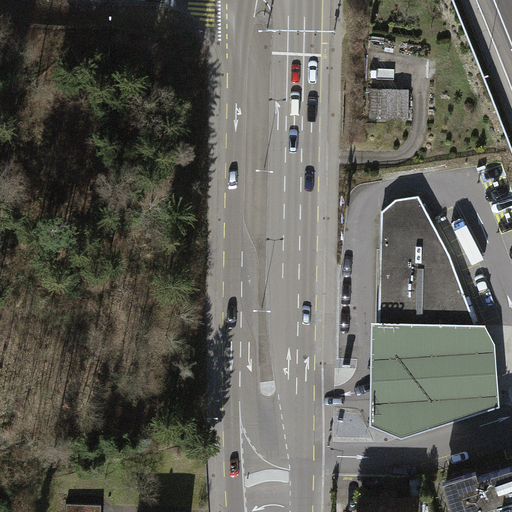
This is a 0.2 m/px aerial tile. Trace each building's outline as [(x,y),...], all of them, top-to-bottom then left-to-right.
[(371,117),(389,117),(389,89),(371,89),(371,117)] [(407,90),(389,89),(389,117),(407,117),(407,90)] [(395,199),(381,211),(379,321),(379,326),(477,328),(475,324),(450,254),(418,195),(395,199)] [(485,323),(475,324),(379,321),(372,321),(369,424),(402,437),(500,405),(495,342),(485,323)] [(511,511),(511,465),(445,488),(452,511),(511,511)] [(413,511),(414,494),(359,492),(358,511),(413,511)]
